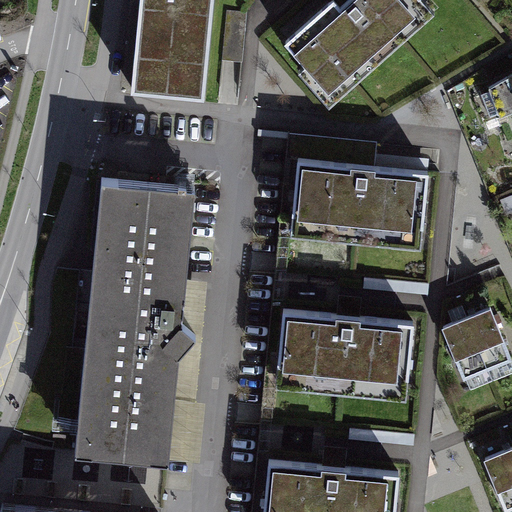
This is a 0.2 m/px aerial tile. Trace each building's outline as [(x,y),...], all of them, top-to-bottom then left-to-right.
[(139,0),(131,88),(203,95),(212,0),(139,0)] [(424,0),(331,0),(285,41),(328,90),(370,53),(374,57),(401,34),(397,29),(427,3),(424,0)] [(500,116),(511,110),(511,73),(488,87),(500,116)] [(345,141),(289,135),(287,156),(298,157),(291,222),(421,235),(428,170),(374,165),(375,151),(344,148),(345,141)] [(74,449),(168,459),(179,352),(196,332),(182,321),(195,186),(101,177),(74,449)] [(338,313),(283,308),(277,373),(407,385),(413,320),(359,315),(361,304),(339,302),(338,313)] [(511,358),(490,306),(466,316),(488,367),(511,358)] [(488,367),(466,316),(443,326),(464,377),(488,367)] [(511,506),(511,446),(485,457),(506,509),(511,506)] [(323,464),(269,458),(263,511),(394,511),(399,471),(344,466),(346,455),(324,453),(323,464)] [(98,511),(3,503),(0,511),(98,511)]
